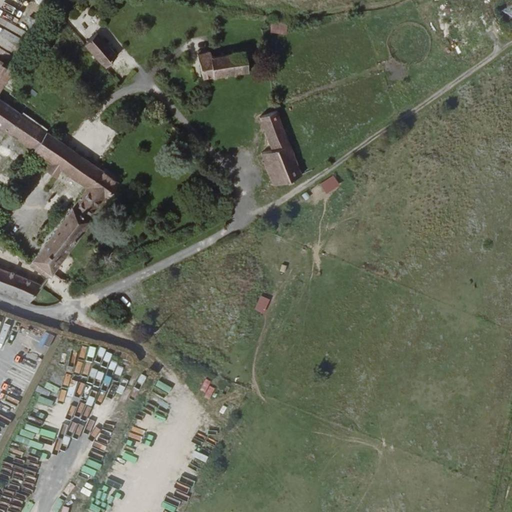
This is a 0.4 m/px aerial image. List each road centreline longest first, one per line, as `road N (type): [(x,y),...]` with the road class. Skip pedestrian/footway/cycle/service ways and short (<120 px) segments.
road 1 (track): [(235,225),(511,40)]
road 2 (track): [(91,15),(238,180),(235,225)]
road 3 (track): [(235,225),(60,309)]
